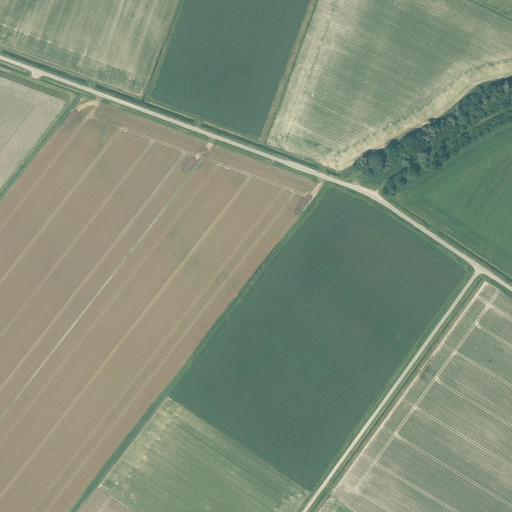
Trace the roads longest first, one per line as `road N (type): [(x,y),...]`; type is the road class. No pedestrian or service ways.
road 1 (unclassified): [(479,268),(351,186),(0,56)]
road 2 (unclassified): [(303,511),(479,268)]
